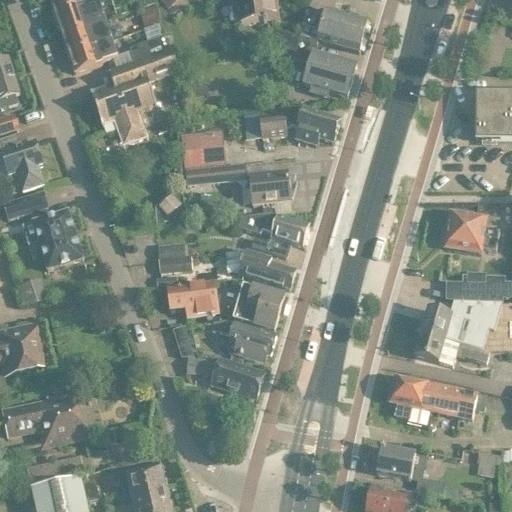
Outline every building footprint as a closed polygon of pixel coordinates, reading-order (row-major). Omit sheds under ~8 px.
[(95,0),(48,0),(54,17),(97,3),(95,0)] [(138,10),(154,5),(152,0),(136,0),(135,1),(138,10)] [(237,0),(240,28),(278,24),(275,0),(237,0)] [(102,21),(97,3),(54,17),(60,36),(102,21)] [(152,9),(137,14),(142,30),(157,25),(152,9)] [(299,38),(316,43),(336,49),(345,18),(325,12),(322,22),(305,17),(299,38)] [(367,24),(345,18),(336,49),(358,55),(367,24)] [(110,43),(104,25),(62,40),(68,57),(110,43)] [(158,28),(145,32),(150,45),(160,42),(158,28)] [(328,95),(346,101),(356,69),(312,56),(316,43),(299,38),(299,40),(272,32),(268,47),(294,55),(293,61),(309,66),(302,88),(310,90),(309,95),(327,100),(328,95)] [(160,42),(150,45),(130,52),(134,65),(162,55),(160,42)] [(116,60),(110,43),(68,57),(74,76),(101,67),(101,65),(116,60)] [(170,52),(162,55),(134,65),(108,74),(112,88),(91,95),(91,94),(89,94),(102,131),(103,131),(105,136),(117,132),(119,140),(124,145),(131,146),(138,144),(143,138),(143,131),(138,116),(154,111),(155,112),(156,112),(147,85),(178,74),(170,52)] [(13,98),(18,96),(7,61),(0,63),(0,111),(0,112),(16,107),(13,98)] [(202,83),(184,85),(186,98),(203,96),(202,83)] [(477,137),(511,137),(511,90),(478,90),(477,137)] [(294,116),(284,119),(285,129),(290,127),(297,129),(295,135),(297,136),(295,143),(316,149),(318,142),(333,146),(339,123),(302,112),(301,118),(294,116)] [(0,137),(19,131),(14,118),(0,122),(0,137)] [(284,119),(257,122),(259,142),(286,139),(285,129),(284,119)] [(16,137),(0,142),(0,156),(20,150),(16,137)] [(184,172),(219,168),(215,137),(181,140),(184,172)] [(20,150),(0,156),(0,181),(8,179),(16,176),(21,194),(42,187),(36,170),(42,168),(34,145),(27,148),(20,150)] [(213,171),(184,174),(186,189),(214,186),(245,183),(243,168),(213,171)] [(291,202),(296,186),(288,184),(287,175),(248,179),(252,209),(290,205),(290,202),(291,202)] [(170,195),(154,210),(156,227),(182,224),(179,194),(170,195)] [(45,212),(47,211),(42,196),(40,196),(40,197),(3,208),(7,223),(30,216),(33,224),(31,225),(31,227),(32,227),(46,272),(45,272),(46,274),(48,273),(47,273),(80,263),(82,263),(82,261),(81,261),(76,243),(76,242),(75,242),(73,235),(74,235),(73,233),(67,216),(68,215),(67,214),(65,214),(66,215),(46,221),(44,212),(45,211),(45,212)] [(485,221),(450,216),(445,250),(480,255),(480,252),(495,254),(498,234),(483,232),(485,221)] [(241,221),(238,231),(259,237),(261,233),(272,236),(271,241),(271,244),(266,246),(254,243),(251,252),(287,263),(292,247),(302,250),(308,229),(277,220),(278,220),(269,217),(241,221)] [(159,264),(184,262),(182,245),(157,248),(159,264)] [(0,292),(14,287),(0,247),(0,292)] [(246,254),(230,256),(233,275),(289,293),(295,274),(266,265),(267,261),(246,254)] [(185,274),(184,262),(159,264),(160,277),(185,274)] [(447,285),(446,303),(454,303),(502,305),(502,301),(510,301),(511,286),(503,286),(503,280),(462,278),(462,285),(447,285)] [(177,279),(157,281),(158,291),(178,289),(177,279)] [(19,291),(25,311),(45,305),(39,284),(19,291)] [(213,286),(167,293),(170,314),(186,312),(188,321),(206,318),(207,326),(212,325),(214,325),(218,324),(216,304),(213,286)] [(282,318),(286,302),(283,301),(283,300),(243,287),(232,321),(273,334),(278,317),(282,318)] [(427,312),(420,336),(444,343),(458,347),(459,347),(459,346),(475,351),(481,353),(488,332),(494,333),(502,305),(454,303),(449,319),(427,312)] [(214,325),(211,333),(231,339),(227,352),(228,355),(232,356),(230,363),(242,366),(244,361),(253,363),(253,361),(261,363),(263,356),(270,358),(276,339),(225,324),(218,325),(218,324),(214,325)] [(0,365),(3,365),(6,379),(47,370),(38,329),(0,337),(0,365)] [(420,336),(414,359),(438,366),(451,370),(455,358),(486,367),(489,355),(481,353),(475,351),(459,346),(459,347),(458,347),(444,343),(420,336)] [(212,386),(226,391),(227,395),(234,397),(237,395),(256,400),(263,379),(219,365),(218,367),(218,362),(188,360),(187,376),(215,378),(212,386)] [(389,391),(387,398),(390,403),(390,405),(396,406),(393,418),(408,421),(411,409),(442,416),(448,392),(437,390),(436,391),(426,388),(427,387),(395,380),(394,388),(389,391)] [(448,392),(442,416),(471,422),(473,413),(483,415),(485,406),(482,405),(483,401),(476,400),(476,399),(448,392)] [(7,440),(39,433),(42,451),(83,442),(74,401),(2,416),(7,440)] [(430,419),(429,424),(426,426),(425,429),(427,432),(431,433),(433,431),(435,428),(436,421),(430,419)] [(211,440),(228,438),(226,423),(209,425),(211,440)] [(376,477),(417,485),(418,485),(423,460),(381,452),(376,477)] [(30,488),(84,476),(79,458),(24,471),(30,488)] [(125,474),(118,475),(123,498),(131,497),(164,489),(159,467),(125,474)] [(99,502),(93,477),(81,480),(86,505),(99,502)] [(86,511),(80,481),(31,492),(35,511),(86,511)] [(417,485),(415,495),(417,495),(429,497),(443,500),(454,501),(456,492),(444,491),(444,489),(431,487),(418,485),(417,485)] [(167,511),(168,511),(164,489),(131,497),(133,511),(167,511)] [(371,493),(367,511),(403,511),(404,509),(414,511),(414,509),(426,511),(429,498),(429,497),(417,495),(416,497),(393,493),(393,497),(371,493)]
